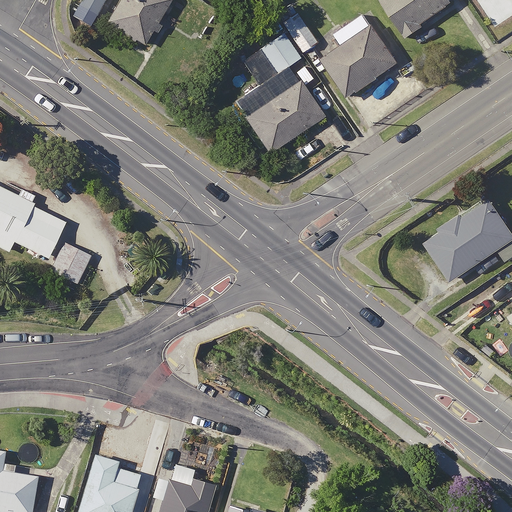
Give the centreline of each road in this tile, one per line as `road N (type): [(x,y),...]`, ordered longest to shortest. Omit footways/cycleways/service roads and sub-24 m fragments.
road 1 (primary): [(3,54),(236,242),(266,257)]
road 2 (primary): [(266,257),(345,310),(511,449)]
road 3 (tertiary): [(511,95),(266,257)]
road 4 (residential): [(124,352),(152,385),(311,456)]
road 5 (residential): [(266,257),(124,352)]
road 6 (residential): [(124,352),(89,363),(0,363)]
